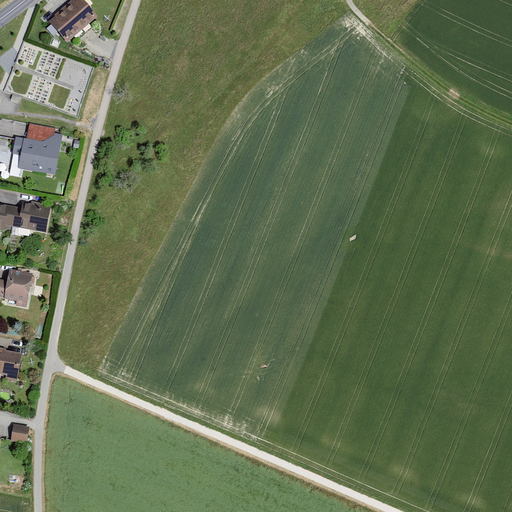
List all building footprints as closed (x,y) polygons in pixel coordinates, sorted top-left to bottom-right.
[(76,0),(48,21),(65,44),(98,20),(83,0),(76,0)] [(322,0),(321,0),(301,21),(309,29),(330,7),(322,0)] [(8,168),(53,177),(63,135),(55,134),(40,143),(14,138),(8,168)] [(20,209),(0,205),(0,232),(6,234),(8,226),(45,234),(51,206),(22,200),(20,209)] [(5,282),(0,281),(0,300),(28,306),(34,276),(7,270),(5,282)] [(0,379),(17,383),(23,355),(0,350),(0,379)] [(30,431),(11,427),(8,442),(27,446),(30,431)]
